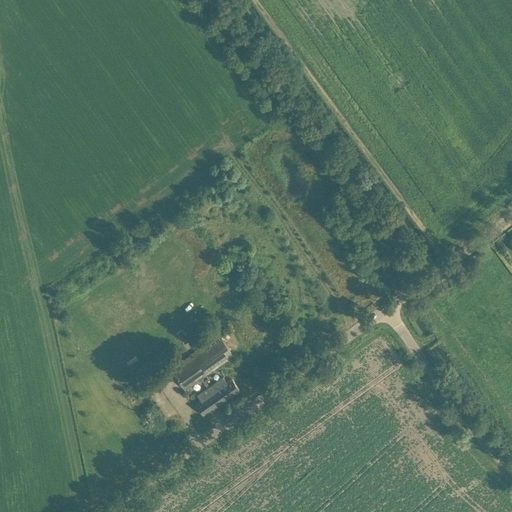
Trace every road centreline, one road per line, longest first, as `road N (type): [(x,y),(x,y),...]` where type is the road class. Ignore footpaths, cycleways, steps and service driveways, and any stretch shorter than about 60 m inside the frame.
road 1 (unclassified): [(108,511),(388,311)]
road 2 (unclassified): [(511,470),(483,444),(388,311)]
road 3 (unclassified): [(388,311),(511,217)]
